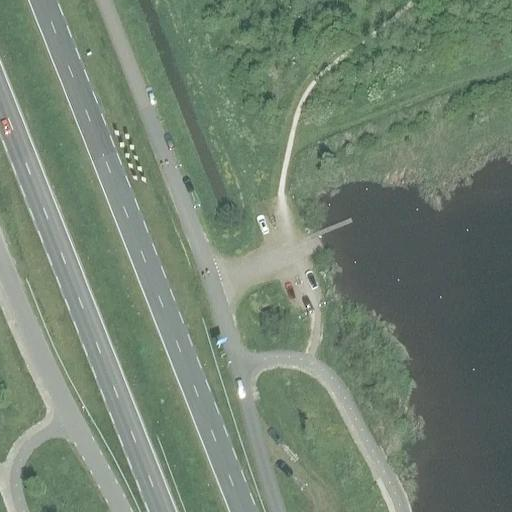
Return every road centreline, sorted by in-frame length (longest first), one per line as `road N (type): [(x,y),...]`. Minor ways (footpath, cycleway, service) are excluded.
road 1 (primary): [(242,511),(42,0)]
road 2 (unclassified): [(275,511),(212,284),(102,0)]
road 3 (primary): [(0,105),(160,511)]
road 4 (unclassified): [(121,511),(0,259)]
